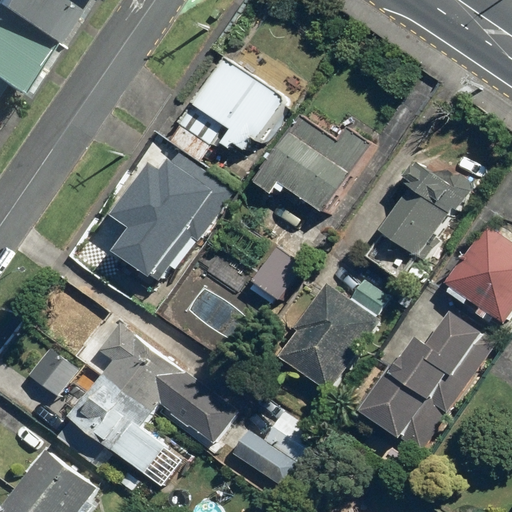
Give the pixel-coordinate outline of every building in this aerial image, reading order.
[(0,0),(0,91),(11,77),(25,87),(87,0),(0,0)] [(243,150),(250,138),(256,141),(279,104),(284,97),(222,57),(180,122),(217,145),(219,142),(228,148),(232,143),(243,150)] [(280,197),(287,186),(332,216),(379,146),(356,131),(354,133),(314,106),(261,185),(280,197)] [(114,249),(157,279),(189,233),(197,239),(231,191),(178,153),(163,174),(147,163),(111,215),(129,228),(114,249)] [(389,235),(427,259),(459,209),(463,212),(476,192),(475,181),(467,176),(455,177),(452,183),(423,164),(410,185),(418,190),(389,235)] [(453,286),(511,325),(511,324),(511,238),(494,226),(453,286)] [(260,282),(285,301),(310,267),(284,248),(260,282)] [(209,267),(207,269),(240,292),(251,276),(215,251),(205,264),(209,267)] [(353,296),(372,309),(378,313),(390,295),(365,279),(353,296)] [(283,358),(334,393),(384,321),(329,284),(298,329),(302,332),(283,358)] [(357,407),(420,450),(494,340),(451,312),(428,346),(416,338),(396,369),(387,363),(357,407)] [(149,429),(168,404),(222,444),(246,412),(127,323),(106,350),(121,361),(64,437),(107,469),(121,450),(154,475),(175,448),(149,429)] [(35,375),(65,396),(85,368),(55,347),(35,375)] [(239,452),(289,487),(325,434),(291,411),(272,439),(256,428),(239,452)] [(6,511),(85,511),(104,488),(53,450),(6,511)]
